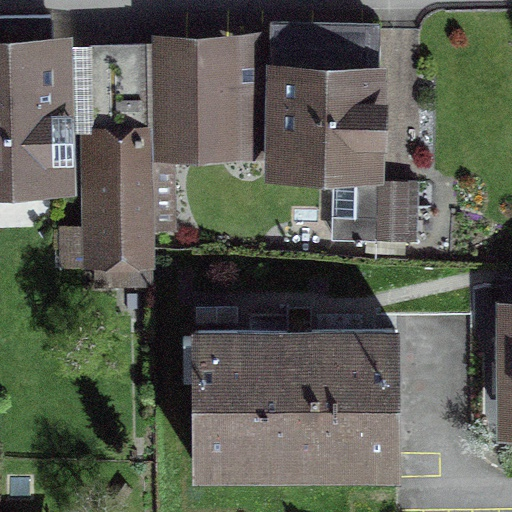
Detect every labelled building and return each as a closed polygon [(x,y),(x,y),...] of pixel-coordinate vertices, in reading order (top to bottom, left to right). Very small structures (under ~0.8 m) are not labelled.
[(0,178),(55,177),(51,16),(0,16),(0,178)] [(288,78),(287,161),(364,162),(365,28),(274,27),(274,78),(288,78)] [(264,145),(263,98),(232,99),(231,43),(148,45),(150,147),(264,145)] [(150,147),(148,45),(104,45),(105,123),(90,123),(93,259),(152,258),(150,147)] [(416,181),(343,179),(341,234),(415,236),(416,181)] [(396,329),(195,330),(195,453),(396,452),(396,329)]
